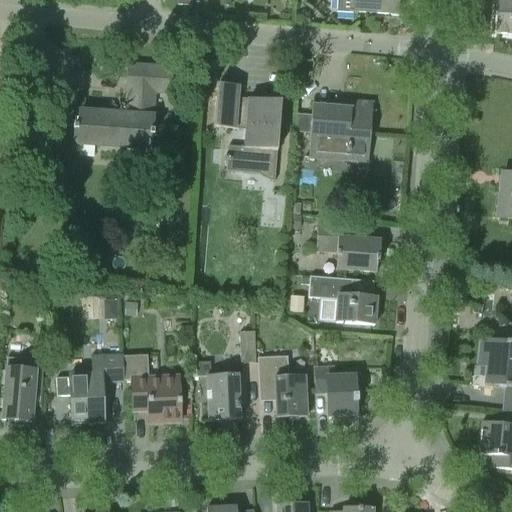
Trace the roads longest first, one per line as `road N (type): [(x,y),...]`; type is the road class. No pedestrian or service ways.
road 1 (residential): [(402,463),(435,52)]
road 2 (residential): [(402,463),(0,479)]
road 3 (residential): [(435,52),(149,24)]
road 4 (residential): [(149,24),(0,11)]
